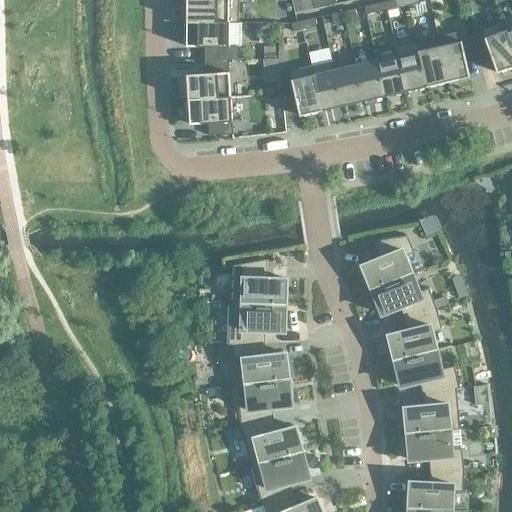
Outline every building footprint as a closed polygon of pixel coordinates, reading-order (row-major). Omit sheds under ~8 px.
[(239,24),(239,0),(186,0),(187,22),(229,23),(229,24),(239,24)] [(325,7),(323,0),(319,0),(311,2),(313,10),(325,7)] [(387,10),(399,8),(397,0),(396,0),(385,2),(387,10)] [(375,13),(387,10),(385,2),(374,5),(375,13)] [(366,15),(375,13),(374,5),(365,7),(366,15)] [(345,20),(357,17),(355,9),(343,12),(345,20)] [(333,23),(345,20),(343,12),(331,15),(333,23)] [(305,29),(317,27),(315,19),(303,21),(305,29)] [(294,32),(305,29),(303,21),(292,24),(294,32)] [(229,46),(229,24),(229,23),(187,22),(186,47),(205,47),(205,61),(229,60),(238,60),(238,47),(229,46)] [(497,74),(511,68),(511,49),(505,31),(506,31),(503,22),(481,30),(497,74)] [(459,32),(438,38),(448,83),(470,78),(459,32)] [(438,38),(417,42),(419,51),(419,52),(427,88),(448,83),(438,38)] [(417,42),(395,47),(397,57),(398,56),(406,93),(427,88),(419,52),(419,51),(417,42)] [(264,57),(276,57),(276,47),(264,47),(264,57)] [(395,47),(374,52),(376,61),(385,97),(406,93),(398,56),(397,57),(395,47)] [(229,60),(205,61),(206,74),(187,75),(188,100),(231,97),(229,60)] [(332,61),(312,66),(314,75),(313,76),(322,112),(343,107),(334,71),(332,61)] [(376,61),(355,66),(364,102),(385,97),(376,61)] [(312,66),(289,71),(295,97),(298,108),(300,117),(322,112),(313,76),(314,75),(312,66)] [(355,66),(334,71),(343,107),(364,102),(355,66)] [(233,135),(231,97),(188,100),(190,125),(209,124),(209,136),(233,135)] [(295,97),(283,100),(284,108),(284,112),(298,108),(295,97)] [(372,291),(412,275),(405,257),(414,253),(407,236),(373,242),(380,259),(362,266),(372,291)] [(229,304),(285,306),(286,280),(267,279),(267,261),(267,260),(234,267),(232,304),(229,304)] [(412,275),(372,291),(382,315),(400,308),(404,319),(437,309),(429,289),(419,293),(412,275)] [(228,345),(265,344),(265,332),(285,332),(285,306),(229,304),(228,345)] [(395,361),(437,351),(432,332),(442,330),(437,309),(404,319),(407,331),(388,336),(395,361)] [(0,327),(0,408),(21,403),(0,327)] [(246,385),(289,380),(286,354),(266,356),(265,344),(228,345),(228,346),(231,346),(234,367),(244,366),(246,385)] [(423,394),(459,388),(454,367),(441,370),(437,351),(395,361),(401,387),(420,383),(423,394)] [(240,427),(274,421),(272,409),(292,406),(289,380),(246,385),(248,404),(238,405),(240,427)] [(407,435),(460,429),(456,390),(460,389),(459,388),(423,394),(424,406),(404,408),(407,435)] [(251,467),(302,453),(296,427),(277,432),(274,421),(240,427),(251,467)] [(460,429),(407,435),(409,461),(429,459),(430,472),(464,470),(462,449),(452,450),(450,431),(460,430),(460,429)] [(262,506),(294,496),(290,484),(309,479),(302,453),(251,467),(262,506)] [(50,511),(37,460),(0,469),(0,511),(50,511)] [(409,509),(451,511),(453,492),(463,492),(464,470),(430,472),(429,483),(410,482),(409,509)] [(321,511),(316,499),(298,506),(294,496),(262,506),(245,511),(321,511)]
